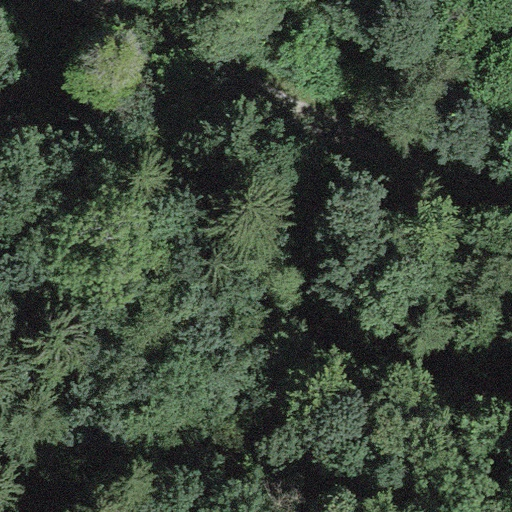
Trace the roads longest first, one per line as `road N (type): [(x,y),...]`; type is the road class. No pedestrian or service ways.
road 1 (track): [(27,0),(95,299),(213,479),(258,511)]
road 2 (track): [(511,201),(404,158),(119,0)]
